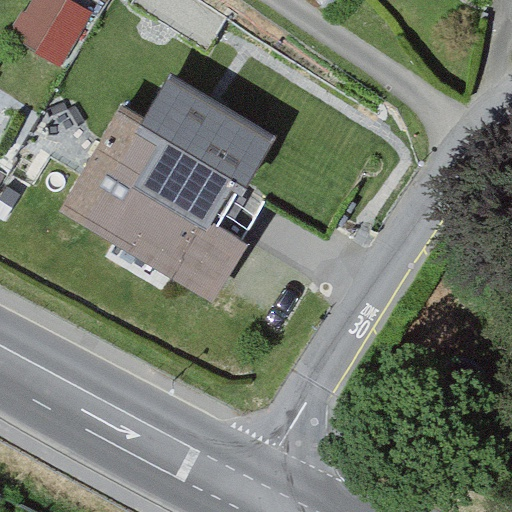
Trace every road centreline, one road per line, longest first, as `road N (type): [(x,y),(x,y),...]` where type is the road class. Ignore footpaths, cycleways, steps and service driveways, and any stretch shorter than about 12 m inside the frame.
road 1 (residential): [(255,497),(477,139),(511,113)]
road 2 (tertiary): [(0,355),(255,497)]
road 3 (unknown): [(373,307),(251,216)]
